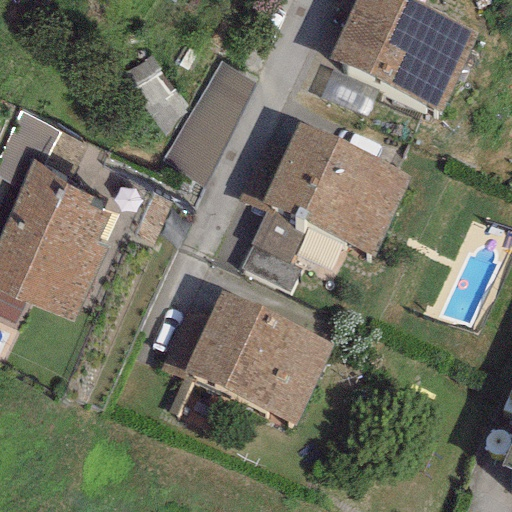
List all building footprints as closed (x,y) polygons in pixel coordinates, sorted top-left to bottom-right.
[(325,58),(438,112),(477,32),(411,0),(353,0),(350,8),(325,58)] [(330,0),(350,8),(353,0),(330,0)] [(255,85),(217,63),(161,161),(199,186),(255,85)] [(82,144),(17,116),(0,154),(0,184),(17,192),(31,160),(68,176),(82,144)] [(411,176),(295,123),(280,155),(263,147),(240,197),(264,208),(345,245),(373,258),(411,176)] [(0,231),(0,291),(71,322),(104,245),(96,241),(107,216),(97,212),(102,200),(64,184),(68,176),(31,160),(17,192),(0,231)] [(331,276),(345,245),(264,208),(236,269),(286,293),(299,262),(331,276)] [(333,345),(219,291),(203,324),(182,314),(157,368),(180,379),(182,375),(293,428),(333,345)] [(511,441),(500,467),(511,472),(511,441)]
